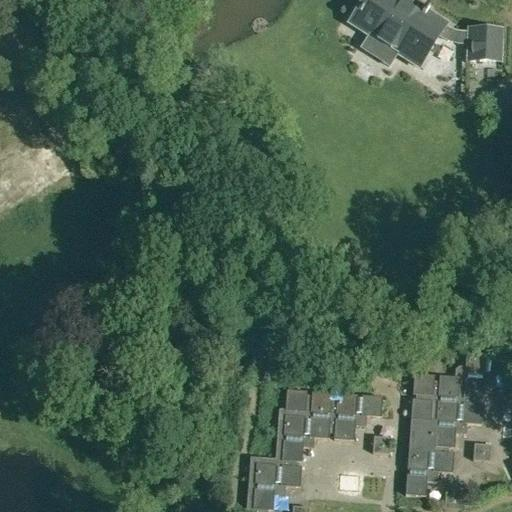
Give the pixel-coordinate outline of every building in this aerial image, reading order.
[(363,0),(348,24),(367,36),(359,50),(389,68),(397,55),(419,69),(438,38),(445,28),(446,26),(422,11),(404,0),(363,0)] [(468,30),(467,46),(467,65),(502,65),(502,30),(468,30)] [(0,226),(5,226),(5,217),(13,217),(13,205),(23,205),(23,203),(19,203),(19,196),(23,196),(30,196),(30,129),(14,129),(14,108),(0,108),(0,226)] [(128,347),(106,371),(122,386),(145,362),(128,347)] [(467,354),(466,368),(458,368),(454,371),(454,379),(439,378),(439,384),(433,383),(434,377),(414,376),(411,421),(409,451),(407,471),(409,472),(409,478),(407,477),(406,497),(426,498),(426,484),(437,484),(438,474),(452,475),(454,455),(448,454),(448,450),(454,450),(455,435),(466,436),(466,425),(481,426),(484,386),(495,387),(496,377),(511,378),(511,358),(467,354)] [(272,511),(274,498),(285,498),(286,488),(300,489),(301,469),(295,468),(295,464),(302,464),(303,448),(313,449),(314,440),(328,441),(329,440),(334,440),(334,441),(354,443),(355,428),(365,428),(367,418),(381,419),(381,400),(362,398),(357,398),(337,396),(337,401),(331,401),(332,396),(312,394),(312,397),(307,396),(307,393),(287,392),(286,410),(278,410),(274,461),(250,459),(246,511),(272,511)] [(511,398),(504,398),(502,413),(511,414),(511,398)] [(375,439),(373,455),(388,456),(389,439),(375,439)] [(475,446),(474,462),(490,464),(490,447),(475,446)] [(446,495),(444,510),(461,511),(461,496),(446,495)]
